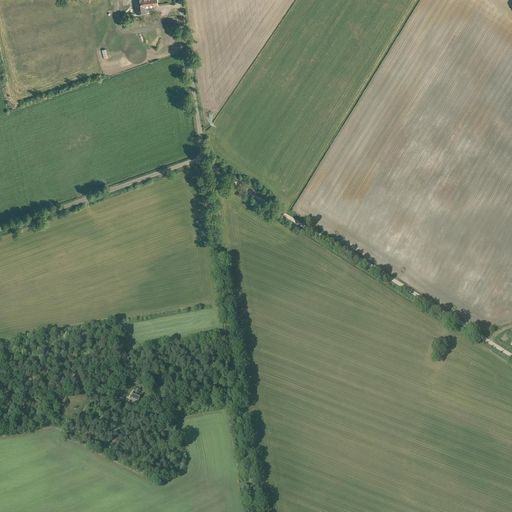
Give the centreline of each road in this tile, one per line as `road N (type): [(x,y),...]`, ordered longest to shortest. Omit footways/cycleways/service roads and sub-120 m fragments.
road 1 (track): [(204,167),(511,353)]
road 2 (unclassified): [(254,511),(202,157)]
road 3 (unclassified): [(0,230),(202,157)]
road 4 (unclassified): [(202,157),(179,0)]
